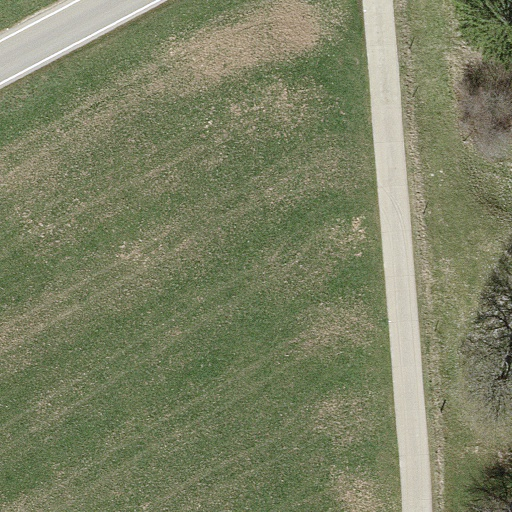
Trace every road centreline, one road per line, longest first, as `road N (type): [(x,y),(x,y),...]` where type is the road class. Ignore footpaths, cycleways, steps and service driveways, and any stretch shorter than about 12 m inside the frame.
road 1 (track): [(378,0),(416,511)]
road 2 (unclassified): [(0,63),(121,0)]
